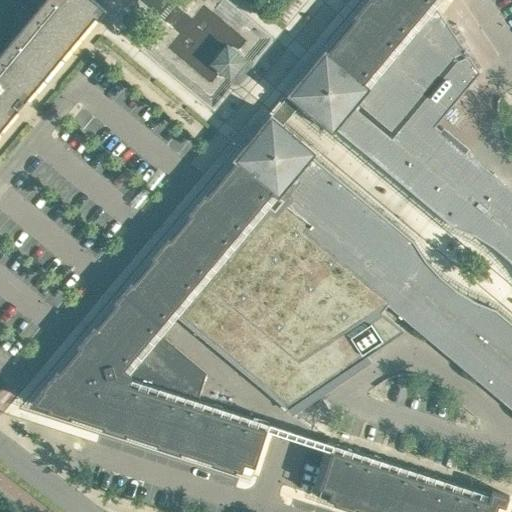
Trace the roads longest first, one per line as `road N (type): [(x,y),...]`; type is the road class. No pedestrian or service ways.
road 1 (residential): [(16,385),(337,0)]
road 2 (residential): [(294,432),(392,366),(423,357),(445,366),(511,425)]
road 3 (unknown): [(326,405),(511,430)]
road 4 (residential): [(294,432),(173,329)]
